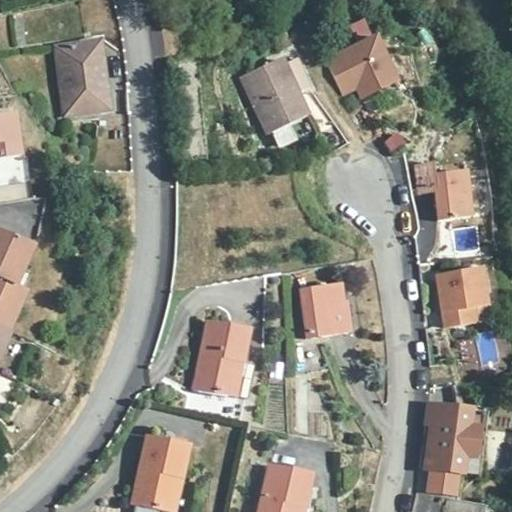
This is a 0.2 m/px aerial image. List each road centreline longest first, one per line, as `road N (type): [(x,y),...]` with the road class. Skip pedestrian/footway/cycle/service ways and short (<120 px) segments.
road 1 (residential): [(16,511),(73,455),(118,384),(145,316),(155,258),(156,152),(134,0)]
road 2 (residential): [(366,176),(391,246),(401,315),(401,425),(386,511)]
